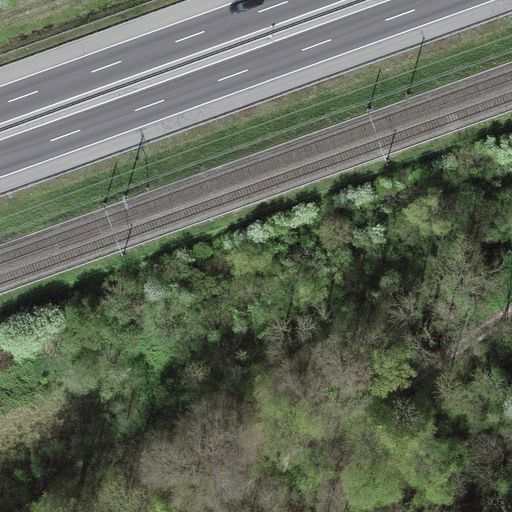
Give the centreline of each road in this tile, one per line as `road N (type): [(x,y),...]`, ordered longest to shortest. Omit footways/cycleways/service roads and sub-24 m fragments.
road 1 (motorway): [(0,158),(441,0)]
road 2 (track): [(215,511),(478,331),(511,318)]
road 3 (motorway): [(293,0),(0,105)]
